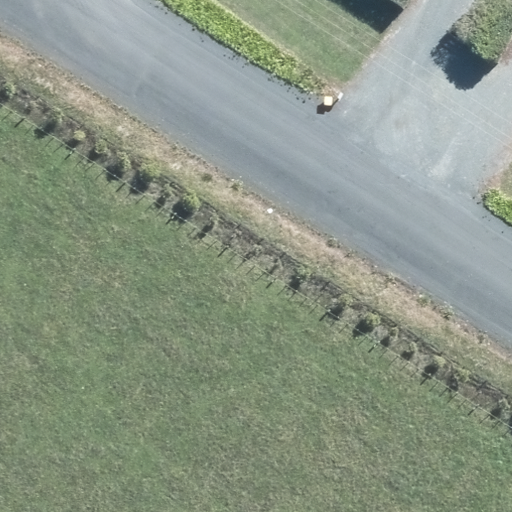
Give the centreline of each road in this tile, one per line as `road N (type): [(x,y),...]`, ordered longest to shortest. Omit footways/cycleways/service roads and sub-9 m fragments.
road 1 (unclassified): [(511,236),(138,0)]
road 2 (unknown): [(338,126),(397,0)]
